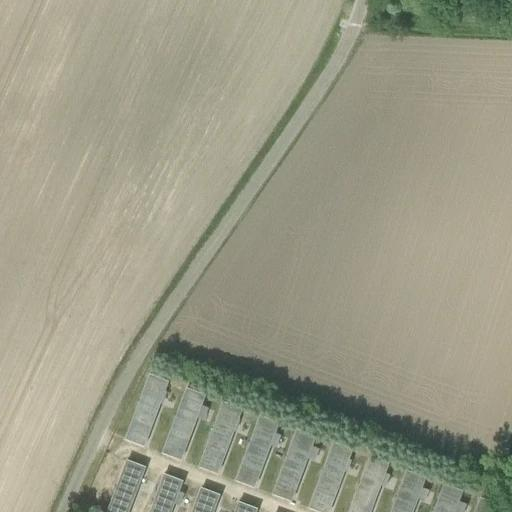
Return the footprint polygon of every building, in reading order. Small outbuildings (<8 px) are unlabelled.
[(169,383),(151,377),(127,440),(145,447),(169,383)] [(206,397),(188,390),(164,454),(182,461),(206,397)] [(243,411),(225,404),(201,468),(219,475),(243,411)] [(279,425),(261,418),(237,482),(255,488),(279,425)] [(316,439),(298,432),(274,495),(292,502),(316,439)] [(330,511),(353,452),(335,446),(311,509),(317,511),(330,511)] [(372,511),(389,466),(371,460),(351,511),(372,511)] [(128,511),(145,468),(127,461),(107,511),(128,511)] [(414,511),(426,480),(408,473),(393,511),(414,511)] [(170,511),(182,482),(164,475),(149,511),(170,511)] [(455,511),(463,494),(445,487),(435,511),(455,511)] [(212,511),(218,496),(200,489),(191,511),(212,511)] [(497,511),(499,508),(481,501),(477,511),(497,511)] [(254,511),(255,510),(237,503),(233,511),(254,511)]
